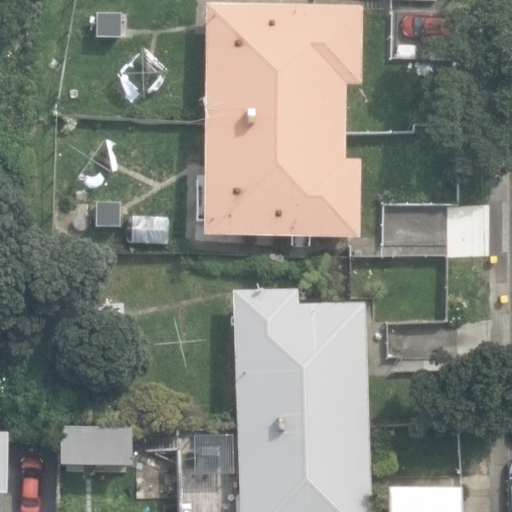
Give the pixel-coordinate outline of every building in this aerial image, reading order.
[(205,236),(359,238),(360,161),(344,161),(346,85),(361,85),(363,7),(208,5),(205,236)] [(96,10),(97,39),(131,38),(131,10),(96,10)] [(52,239),(91,239),(91,231),(125,231),(125,201),(51,201),(52,239)] [(445,214),(380,211),(378,255),(443,258),(445,214)] [(294,292),(231,294),(238,511),(366,511),(360,303),(295,305),(294,292)] [(89,305),(90,332),(125,331),(124,304),(89,305)] [(0,511),(0,505),(20,505),(18,426),(0,426),(0,511)] [(387,485),(387,511),(462,511),(462,485),(387,485)]
